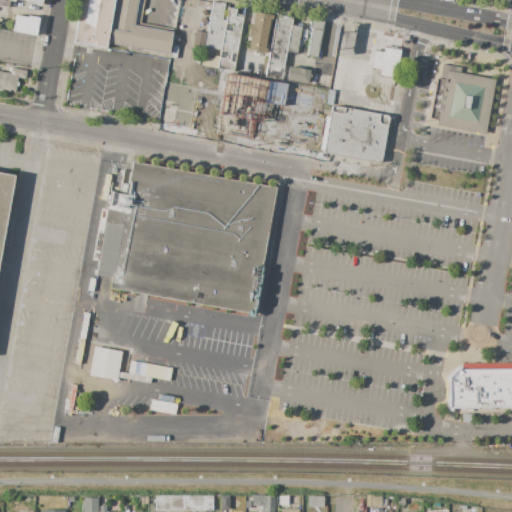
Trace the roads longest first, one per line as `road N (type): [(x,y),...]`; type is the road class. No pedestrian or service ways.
road 1 (residential): [(0,112),(394,175)]
road 2 (residential): [(420,26),(394,175)]
road 3 (tertiary): [(369,4),(390,19),(511,46)]
road 4 (tertiary): [(511,21),(394,0),(369,4)]
road 5 (residential): [(41,120),(62,0)]
